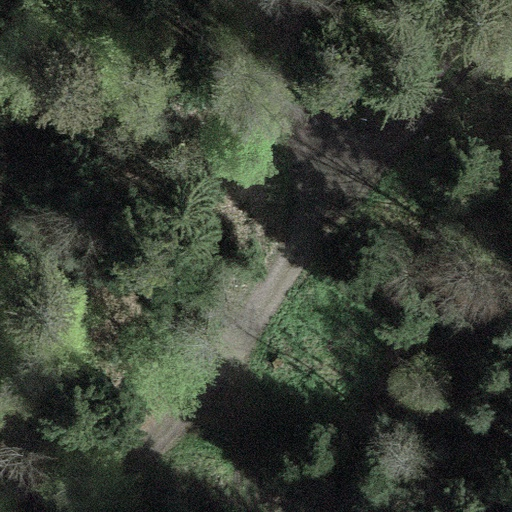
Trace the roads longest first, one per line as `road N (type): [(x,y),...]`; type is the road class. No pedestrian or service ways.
road 1 (track): [(17,511),(100,460),(299,206),(282,0)]
road 2 (track): [(511,30),(299,206)]
